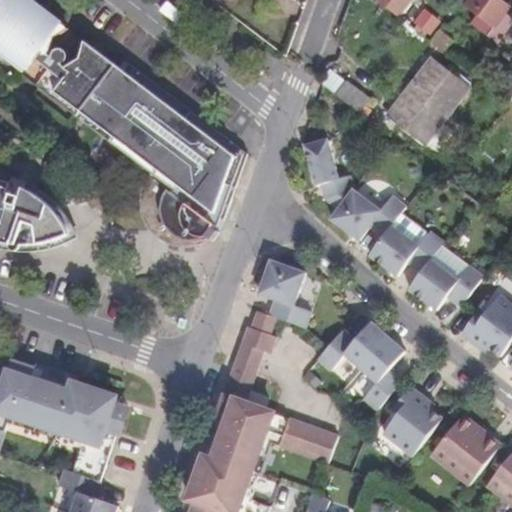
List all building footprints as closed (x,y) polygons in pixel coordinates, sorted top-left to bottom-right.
[(62,14),(42,0),(0,0),(0,41),(21,57),(36,36),(42,26),(62,14)] [(462,0),(459,3),(471,12),(464,22),(480,35),(502,6),(493,0),(462,0)] [(53,73),(49,78),(148,153),(143,158),(138,166),(134,177),(133,189),(134,200),(139,210),(147,221),(156,227),(167,232),(178,233),(188,232),(205,226),(210,217),(206,213),(207,210),(198,203),(203,195),(216,206),(227,175),(213,162),(217,156),(230,168),(240,140),(148,69),(143,81),(138,77),(139,74),(116,57),(79,27),(74,45),(57,53),(54,57),(46,52),(39,61),(53,73)] [(423,44),(438,56),(447,45),(432,33),(423,44)] [(57,53),(36,36),(21,57),(18,62),(143,158),(148,153),(49,78),(53,73),(39,61),(46,52),(54,57),(57,53)] [(123,50),(116,57),(139,74),(138,77),(143,81),(148,69),(123,50)] [(386,115),(424,145),(469,87),(431,58),(416,77),(386,115)] [(318,83),(364,117),(371,108),(373,105),(324,68),(318,83)] [(399,129),(371,108),(364,117),(391,138),(399,129)] [(324,140),(303,148),(314,186),(319,186),(323,199),(337,210),(352,191),(348,178),(336,180),(324,140)] [(217,156),(213,162),(227,175),(230,168),(217,156)] [(0,236),(2,237),(21,238),(36,237),(53,233),(63,230),(71,225),(65,211),(56,197),(43,183),(27,172),(7,163),(5,169),(18,175),(31,184),(42,193),(52,205),(54,208),(47,228),(43,229),(27,231),(10,230),(0,228),(0,236)] [(0,228),(10,230),(27,231),(43,229),(47,228),(54,208),(52,205),(42,193),(31,184),(18,175),(5,169),(0,166),(0,228)] [(379,212),(352,191),(337,210),(329,220),(358,241),(368,228),(381,238),(389,226),(404,208),(390,197),(379,212)] [(389,226),(381,238),(367,256),(395,277),(405,264),(418,274),(428,260),(441,244),(427,233),(417,247),(389,226)] [(428,260),(418,274),(406,289),(435,311),(446,297),(459,308),(481,279),(466,267),(455,281),(428,260)] [(273,318),(303,329),(309,312),(292,306),(303,274),(269,261),(257,294),(273,300),(268,316),(273,318)] [(511,339),(511,308),(497,297),(483,317),(477,312),(459,335),(477,349),(480,345),(498,359),(511,339)] [(268,354),(274,338),(267,336),(273,318),(268,316),(252,310),(240,345),(261,352),(268,354)] [(386,338),(370,324),(353,343),(340,331),(315,359),(329,371),(343,356),(358,370),(386,338)] [(80,363),(77,372),(67,369),(37,359),(41,348),(0,333),(0,356),(12,361),(3,390),(0,389),(0,511),(115,511),(124,486),(101,479),(123,413),(113,410),(122,383),(123,378),(80,363)] [(403,353),(386,338),(358,370),(375,384),(361,400),(374,411),(399,383),(386,372),(403,353)] [(255,368),(261,352),(240,345),(234,361),(255,368)] [(49,350),(41,347),(41,348),(37,359),(67,369),(69,363),(48,356),(49,350)] [(326,464),(336,437),(242,404),(255,368),(234,361),(214,418),(225,422),(214,452),(211,461),(202,458),(187,501),(193,503),(216,511),(265,511),(267,507),(249,501),(242,499),(246,489),(251,473),(262,441),(269,444),(326,464)] [(133,387),(122,383),(113,410),(123,413),(124,414),(133,387)] [(426,402),(408,388),(391,411),(396,415),(381,435),(410,458),(440,419),(423,406),(426,402)] [(474,425),(461,416),(430,457),(468,486),(499,446),(485,435),(483,439),(470,429),(474,425)] [(209,450),(214,452),(225,422),(214,418),(211,426),(216,428),(209,450)] [(251,473),(258,476),(269,444),(262,441),(251,473)] [(511,454),(486,487),(511,508),(511,454)] [(253,491),(246,489),(242,499),(249,501),(253,491)] [(322,511),(326,501),(309,496),(303,511),(322,511)] [(191,509),(199,511),(216,511),(193,503),(191,509)]
